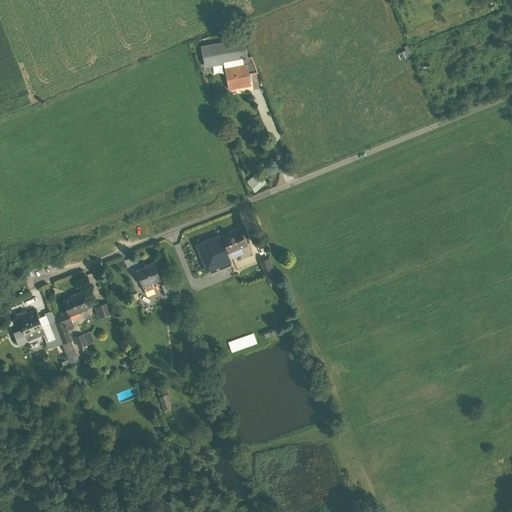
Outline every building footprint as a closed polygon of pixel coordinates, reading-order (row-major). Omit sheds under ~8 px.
[(241,41),(202,48),(205,64),(244,57),(241,41)] [(257,70),(251,56),(246,58),(251,72),(257,70)] [(238,69),(225,71),(228,88),(235,87),(236,91),(244,90),(243,83),(249,82),(246,63),(238,65),(238,69)] [(255,191),(266,182),(258,171),(246,180),(255,191)] [(239,227),(231,230),(231,232),(221,235),(228,251),(239,246),(246,243),(239,227)] [(221,235),(199,244),(209,269),(231,260),(228,251),(221,235)] [(239,246),(229,250),(232,255),(240,252),(238,249),(240,248),(239,246)] [(276,278),(268,258),(260,261),(269,281),(276,278)] [(153,262),(144,265),(144,267),(136,270),(142,285),(151,282),(159,279),(153,262)] [(172,281),(161,285),(165,297),(177,292),(172,281)] [(151,282),(142,285),(144,291),(153,287),(151,282)] [(79,291),(71,295),(71,296),(63,299),(67,309),(70,318),(71,318),(79,314),(78,311),(86,308),(79,291)] [(95,306),(99,318),(113,312),(108,300),(95,306)] [(41,326),(35,309),(26,313),(27,314),(18,317),(24,333),(41,326)] [(67,309),(58,313),(60,318),(62,318),(65,326),(73,323),(71,318),(70,318),(67,309)] [(55,321),(51,311),(44,313),(48,324),(55,321)] [(65,326),(62,318),(60,318),(55,320),(57,324),(56,324),(63,342),(70,340),(65,326)] [(63,342),(56,324),(50,326),(55,338),(46,342),(49,348),(55,345),(63,342)] [(41,326),(24,333),(27,339),(44,332),(41,326)] [(253,334),(228,342),(231,351),(256,342),(253,334)] [(82,335),(75,337),(79,347),(85,345),(82,335)] [(70,340),(64,342),(67,352),(74,349),(70,340)] [(63,342),(55,345),(63,368),(71,366),(68,357),(67,352),(64,342),(63,342)] [(76,354),(68,357),(71,366),(79,363),(76,354)] [(164,390),(157,393),(163,410),(170,408),(164,390)]
